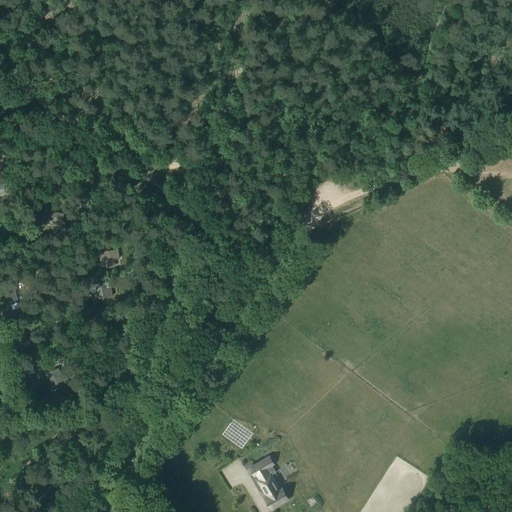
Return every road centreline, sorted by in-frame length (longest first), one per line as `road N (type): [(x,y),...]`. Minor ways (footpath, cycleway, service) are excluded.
road 1 (unknown): [(73,0),(152,152),(205,184),(284,260)]
road 2 (track): [(0,67),(269,279)]
road 3 (track): [(284,260),(148,440)]
road 4 (track): [(284,260),(332,200),(430,159)]
